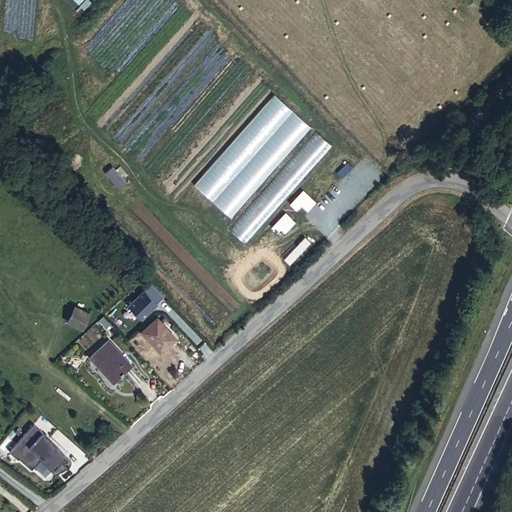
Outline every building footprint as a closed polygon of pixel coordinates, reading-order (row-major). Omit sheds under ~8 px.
[(160,293),(146,278),(141,284),(155,298),(160,293)] [(68,320),(83,328),(90,313),(75,306),(68,320)] [(177,338),(159,319),(143,333),(162,353),(177,338)] [(102,366),(100,368),(114,382),(132,365),(109,342),(93,356),(102,366)] [(62,460),(66,455),(48,440),(59,428),(43,414),(10,451),(18,458),(19,458),(30,468),(42,455),(60,471),(69,466),(62,460)]
